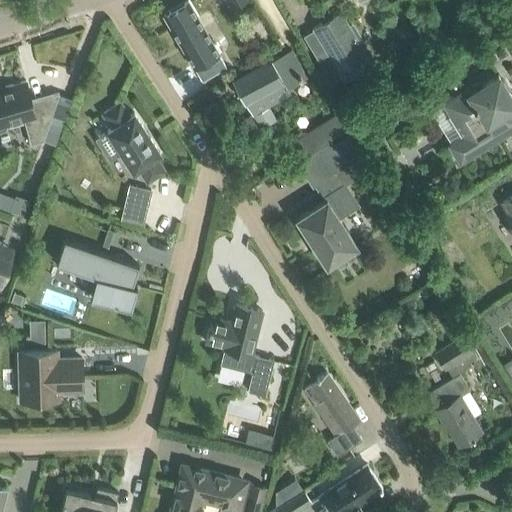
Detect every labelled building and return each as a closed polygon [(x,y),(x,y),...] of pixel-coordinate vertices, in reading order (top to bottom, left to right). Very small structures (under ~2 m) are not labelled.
[(164,14),(201,79),(225,66),(188,0),(164,14)] [(225,0),(232,9),(246,0),(225,0)] [(319,24),(320,25),(350,75),(377,59),(346,7),(319,24)] [(271,58),(232,80),(245,101),(254,97),(258,104),(272,97),(276,104),(292,95),(288,88),(308,77),(292,48),(272,59),(271,58)] [(56,73),(43,73),(43,87),(56,87),(56,73)] [(460,162),(511,129),(511,97),(498,75),(481,85),(479,82),(444,103),(452,117),(461,118),(470,133),(450,145),(460,162)] [(6,89),(0,90),(0,131),(5,130),(7,126),(6,123),(23,118),(31,143),(43,140),(59,92),(32,100),(26,80),(5,86),(6,89)] [(160,152),(134,112),(129,115),(120,102),(103,113),(112,126),(107,130),(133,169),(138,166),(147,180),(164,169),(155,155),(160,152)] [(269,108),(255,116),(262,128),(277,121),(269,108)] [(304,155),(346,129),(336,113),(294,139),(304,155)] [(262,133),(251,115),(233,125),(245,143),(262,133)] [(358,205),(344,182),(336,169),(315,183),(325,199),(296,217),(326,265),(357,245),(339,217),(358,205)] [(129,184),(126,197),(148,202),(151,190),(129,184)] [(13,198),(9,210),(25,216),(30,200),(15,195),(13,198)] [(511,195),(503,201),(510,213),(506,215),(511,224),(511,195)] [(107,228),(103,245),(108,247),(113,230),(107,228)] [(135,284),(134,287),(131,286),(139,264),(64,238),(56,261),(101,277),(93,299),(131,308),(136,284),(135,284)] [(14,292),(11,301),(20,305),(23,296),(14,292)] [(211,316),(205,340),(224,345),(220,363),(252,371),(256,354),(251,353),(262,310),(235,303),(231,321),(211,316)] [(44,319),(29,319),(30,343),(45,342),(44,319)] [(435,351),(443,364),(472,347),(464,333),(435,351)] [(474,351),(472,347),(443,364),(445,369),(448,367),(454,376),(428,392),(437,406),(434,409),(458,446),(484,431),(462,394),(471,389),(461,373),(474,366),(472,361),(477,358),(474,352),(474,351)] [(20,400),(58,399),(58,390),(83,389),(82,357),(57,358),(57,349),(19,350),(20,400)] [(252,371),(247,389),(265,394),(274,359),(256,354),(252,371)] [(359,419),(327,371),(309,383),(320,399),(314,402),(335,434),(327,440),(337,454),(362,438),(352,424),(359,419)] [(326,508),(319,511),(361,511),(355,503),(380,487),(381,489),(383,487),(367,463),(318,496),(326,508)] [(178,483),(170,511),(198,511),(202,497),(220,501),(217,511),(236,511),(244,480),(233,478),(233,476),(201,469),(201,472),(185,468),(181,484),(178,483)] [(258,511),(266,485),(250,481),(242,511),(258,511)] [(113,511),(118,491),(97,486),(95,494),(66,487),(59,511),(113,511)] [(0,511),(2,511),(9,489),(0,489),(0,511)] [(304,489),(268,511),(295,511),(312,501),(304,489)]
